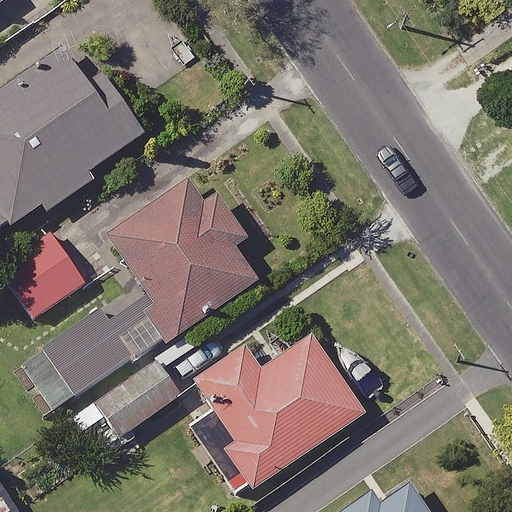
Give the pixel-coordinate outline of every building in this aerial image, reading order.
[(0,234),(40,210),(44,216),(92,186),(86,177),(139,144),(102,83),(96,87),(77,56),(0,103),(0,234)] [(59,420),(178,339),(256,286),(189,188),(111,241),(143,288),(24,369),(59,420)] [(84,289),(48,235),(0,267),(0,268),(35,321),(84,289)] [(364,417),(313,344),(260,380),(242,354),(197,385),(240,446),(228,455),(255,494),(364,417)] [(181,400),(156,364),(97,406),(122,441),(181,400)] [(302,511),(310,506),(296,487),(262,511),(302,511)] [(427,511),(412,489),(383,509),(375,498),(354,511),(427,511)]
